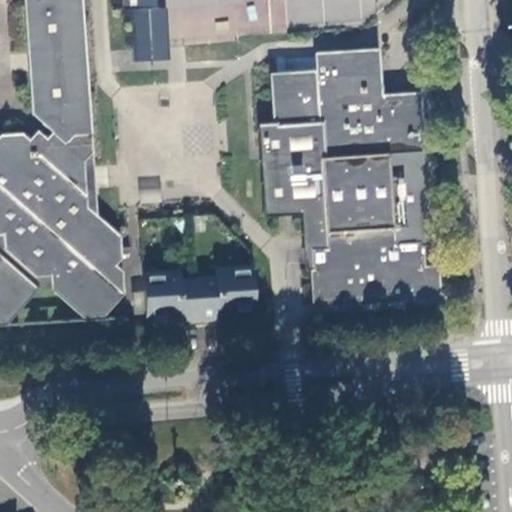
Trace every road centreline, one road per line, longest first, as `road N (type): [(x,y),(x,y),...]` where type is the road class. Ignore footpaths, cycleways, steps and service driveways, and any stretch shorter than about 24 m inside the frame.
road 1 (tertiary): [(0,431),(57,403),(503,366)]
road 2 (residential): [(475,0),(503,366)]
road 3 (residential): [(503,366),(511,511)]
